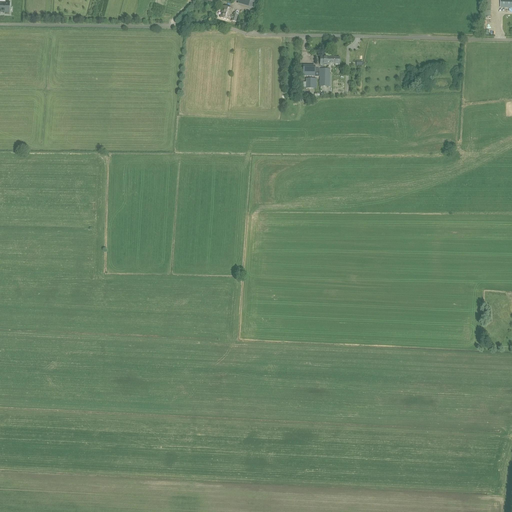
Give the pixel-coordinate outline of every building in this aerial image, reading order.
[(258,0),(241,0),(240,5),(256,9),(258,0)] [(4,12),(9,12),(9,3),(5,3),(5,2),(2,2),(0,1),(0,12),(1,12),(1,13),(4,13),(4,12)] [(231,21),(236,22),(238,14),(233,13),(233,15),(231,15),(233,9),(223,6),(220,17),(229,20),(230,18),(232,19),(231,21)] [(320,65),(328,65),(328,59),(329,59),(329,56),(320,56),(320,65)] [(333,57),(333,56),(329,56),(329,59),(328,59),(328,65),(330,65),(330,64),(339,64),(339,57),(333,57)] [(315,66),(303,65),(302,76),(315,77),(315,66)] [(319,68),(319,86),(329,86),(330,69),(319,68)] [(316,78),(305,78),(305,88),(316,88),(316,78)]
